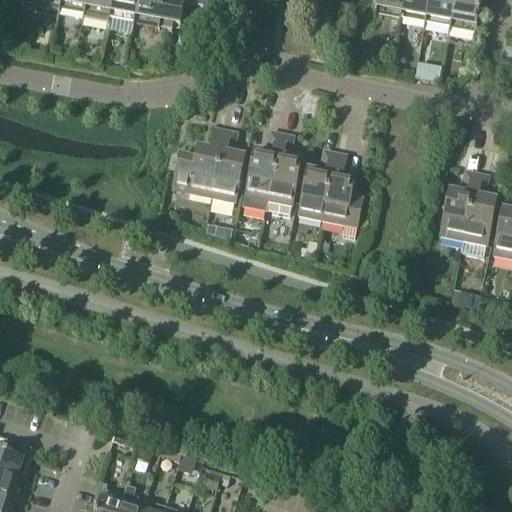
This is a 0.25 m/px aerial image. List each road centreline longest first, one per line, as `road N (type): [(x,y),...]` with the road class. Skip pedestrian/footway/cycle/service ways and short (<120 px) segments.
road 1 (residential): [(485,113),(274,70),(221,83),(94,92),(0,72)]
road 2 (tertiary): [(255,321),(412,377),(511,425)]
road 3 (tertiary): [(511,390),(320,326),(255,321)]
road 4 (tertiary): [(255,321),(33,248)]
road 5 (residential): [(57,511),(73,457),(0,433)]
